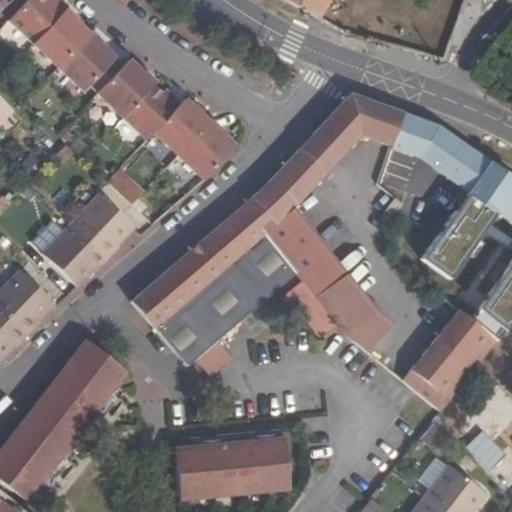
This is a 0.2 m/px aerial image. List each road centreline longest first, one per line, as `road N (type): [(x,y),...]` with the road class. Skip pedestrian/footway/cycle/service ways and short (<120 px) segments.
road 1 (residential): [(0,392),(287,129)]
road 2 (unknown): [(287,129),(350,201),(401,294),(406,319),(392,360)]
road 3 (residential): [(287,129),(146,42),(99,0)]
road 4 (tertiary): [(225,0),(279,37),(339,60)]
road 5 (tertiary): [(339,60),(452,101)]
